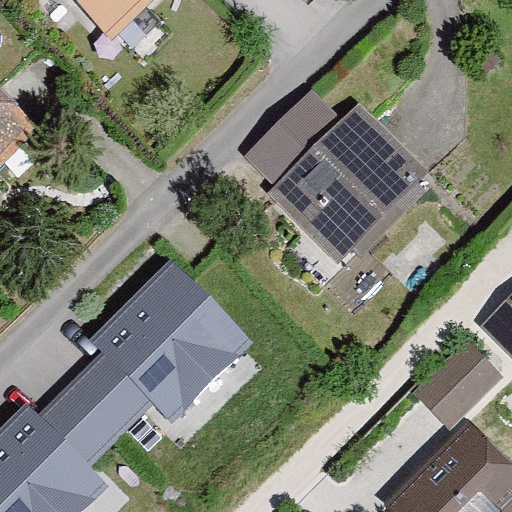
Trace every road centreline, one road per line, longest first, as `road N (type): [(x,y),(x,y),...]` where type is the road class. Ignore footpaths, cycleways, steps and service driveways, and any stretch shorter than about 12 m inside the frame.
road 1 (residential): [(0,364),(371,0)]
road 2 (residential): [(255,511),(511,263)]
